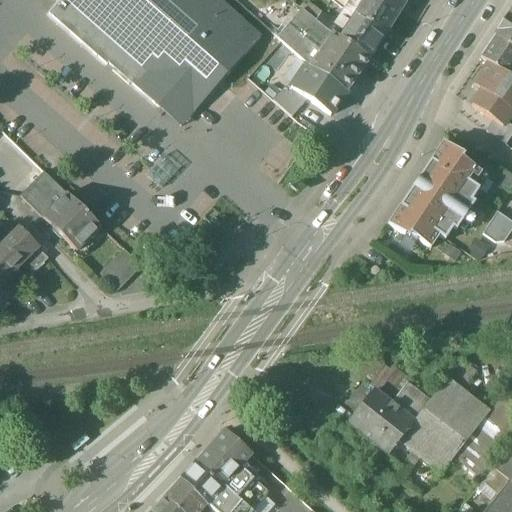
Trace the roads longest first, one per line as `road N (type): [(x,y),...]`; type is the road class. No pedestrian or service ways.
road 1 (tertiary): [(89,511),(180,425),(368,172),(475,0)]
road 2 (residential): [(111,312),(0,205)]
